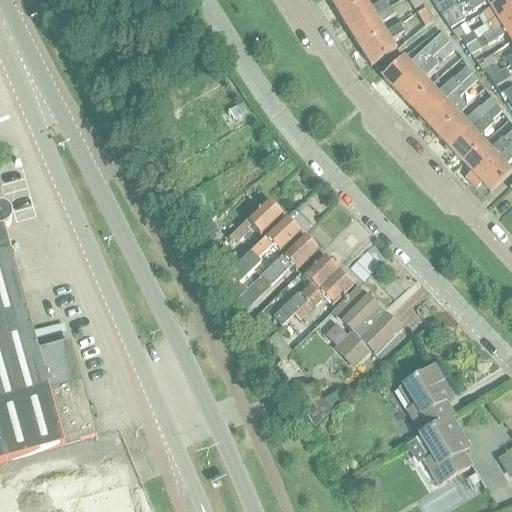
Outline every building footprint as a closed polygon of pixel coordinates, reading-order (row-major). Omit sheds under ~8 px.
[(333,0),(329,3),(339,19),(365,3),(362,0),(333,0)] [(418,0),(406,0),(413,11),(422,6),(418,0)] [(432,0),(431,1),(443,19),(458,10),(451,0),(432,0)] [(485,3),(491,12),(510,0),(473,0),(467,4),(471,11),(485,3)] [(486,28),(490,35),(511,21),(511,0),(510,0),(491,12),(483,17),(489,26),(486,28)] [(339,19),(349,35),(389,10),(384,2),(370,12),(365,3),(339,19)] [(349,35),(360,51),(385,35),(380,26),(394,17),(389,10),(349,35)] [(417,15),(425,28),(433,23),(425,10),(417,15)] [(458,10),(443,19),(450,31),(465,21),(458,10)] [(506,36),(511,46),(511,45),(511,21),(490,35),(482,40),(487,48),(506,36)] [(385,35),(360,51),(370,68),(396,53),(390,43),(404,34),(402,30),(404,29),(401,25),(385,35)] [(459,30),(452,34),(459,43),(461,42),(466,50),(477,43),(472,33),(464,38),(459,30)] [(382,81),(396,96),(432,61),(436,57),(448,46),(450,44),(442,36),(410,66),(404,60),(382,81)] [(477,43),(466,50),(470,57),(481,51),(477,43)] [(448,46),(436,57),(442,64),(455,52),(448,46)] [(396,96),(409,110),(431,89),(424,81),(438,68),(432,61),(396,96)] [(484,73),(490,82),(506,72),(505,71),(500,74),(495,66),(484,73)] [(409,110),(423,124),(471,78),(466,72),(439,97),(431,89),(409,110)] [(506,72),(490,82),(494,89),(510,80),(506,72)] [(423,124),(436,139),(458,118),(459,118),(462,115),(468,110),(460,101),(477,85),(471,78),(423,124)] [(511,89),(503,95),(511,109),(511,89)] [(450,153),(496,110),(498,108),(491,101),(468,122),(462,115),(459,118),(436,139),(450,153)] [(496,110),(450,153),(463,167),(485,146),(478,139),(481,136),(483,138),(494,127),(492,124),(493,123),(499,130),(507,122),(496,110)] [(465,181),(471,187),(507,152),(510,149),(504,142),(494,151),(495,151),(492,154),(485,146),(463,167),(471,175),(465,181)] [(510,149),(507,152),(471,187),(475,192),(481,186),(490,196),(511,175),(505,168),(509,163),(511,165),(511,163),(511,147),(511,148),(510,149)] [(261,241),(282,218),(267,203),(229,242),(233,246),(235,243),(239,247),(251,235),(249,233),(251,231),(261,241)] [(0,466),(96,440),(90,418),(96,417),(94,409),(88,411),(69,345),(37,354),(3,231),(7,229),(10,225),(11,220),(9,215),(6,211),(2,209),(0,209),(0,466)] [(285,220),(264,243),(271,250),(279,257),(280,257),(300,235),(285,220)] [(285,257),(261,281),(271,291),(285,277),(282,274),(288,268),(296,276),(315,257),(318,253),(303,238),(285,257)] [(251,257),(230,278),(241,288),(261,267),(257,264),(251,257)] [(297,299),(272,323),(281,332),(294,318),(337,275),(323,260),(302,281),(310,289),(299,301),(297,299)] [(337,275),(294,318),(301,325),(323,303),(331,311),(352,290),(337,275)] [(332,319),(349,336),(333,352),(354,372),(370,356),(375,361),(400,337),(357,293),(332,319)] [(260,316),(252,323),(256,332),(265,341),(275,331),(260,316)] [(276,336),(266,345),(281,362),(291,353),(276,336)] [(408,413),(423,439),(452,421),(443,406),(453,400),(434,370),(404,389),(416,408),(408,413)] [(295,398),(313,431),(331,415),(314,386),(295,398)] [(330,410),(345,402),(340,393),(325,402),(330,410)] [(452,421),(423,439),(424,439),(421,440),(432,458),(424,463),(439,488),(468,470),(460,457),(470,451),(452,421)] [(511,476),(511,451),(501,458),(511,476)] [(44,511),(132,511),(128,503),(127,503),(124,490),(44,511)]
